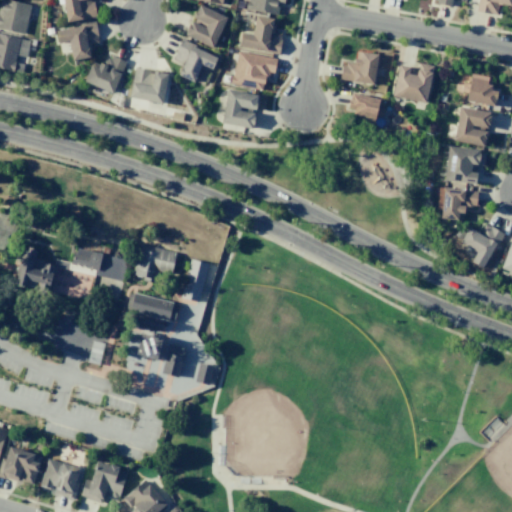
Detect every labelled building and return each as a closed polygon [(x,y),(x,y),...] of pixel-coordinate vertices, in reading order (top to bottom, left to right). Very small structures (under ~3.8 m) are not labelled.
[(61,0),(65,21),(94,17),(91,0),(61,0)] [(246,0),(245,9),(278,15),(280,0),(246,0)] [(510,0),(477,0),(476,11),(495,14),(498,4),(510,6),(510,0)] [(0,14),(0,31),(26,32),(27,2),(1,1),(0,14)] [(211,48),(226,17),(198,4),(191,20),(190,20),(183,35),(211,48)] [(281,33),(271,31),(273,19),(254,16),(251,34),(240,32),(238,47),(278,54),(281,33)] [(54,29),(56,43),(68,41),(71,60),(90,57),(88,44),(97,43),(95,24),(54,29)] [(0,56),(0,69),(14,70),(15,47),(25,48),(25,37),(1,37),(0,56)] [(216,55),(179,41),(172,59),(181,63),(176,76),(193,82),(200,65),(211,69),(216,55)] [(372,84),(376,54),(355,51),(353,64),(342,62),(339,80),(372,84)] [(263,89),(265,72),(273,73),(275,57),(235,52),(230,85),(263,89)] [(123,61),(107,56),(104,66),(90,61),(84,84),(114,92),(123,61)] [(397,65),(391,96),(425,103),(432,66),(417,63),(415,75),(409,74),(410,67),(397,65)] [(128,98),(162,102),(166,73),(132,69),(128,98)] [(465,101),(493,106),(496,91),(488,90),(490,77),(470,74),(465,101)] [(257,94),(225,90),(221,124),(251,127),(253,112),(254,112),(257,94)] [(377,121),(380,108),(376,107),(377,99),(350,93),(345,113),(377,121)] [(452,140),(483,146),(486,130),(489,112),(458,107),(452,140)] [(484,150),(446,147),(443,181),(474,184),(475,172),(472,172),(473,164),(483,165),(484,150)] [(440,219),(462,220),(462,206),(475,207),(476,190),(441,189),(440,219)] [(475,251),(470,262),(482,268),(501,232),(483,224),(478,233),(467,227),(459,243),(475,251)] [(511,272),(511,239),(510,239),(499,268),(511,272)] [(174,253),(168,274),(158,272),(155,284),(141,280),(142,276),(130,273),(138,243),(174,253)] [(54,257),(69,261),(72,250),(75,251),(76,247),(126,259),(115,307),(88,300),(94,274),(55,265),(53,274),(50,273),(46,289),(27,284),(26,286),(13,283),(22,246),(36,250),(34,257),(42,259),(42,262),(52,264),(54,257)] [(207,263),(196,302),(179,297),(189,258),(207,263)] [(133,292),(177,304),(172,322),(128,311),(128,308),(124,307),(128,293),(133,294),(133,292)] [(161,338),(155,360),(134,355),(140,333),(161,338)] [(167,343),(184,347),(176,377),(160,373),(167,343)] [(198,362),(212,366),(207,385),(193,381),(198,362)] [(0,468),(0,476),(18,482),(18,480),(32,484),(40,456),(7,446),(0,468)] [(80,468),(46,458),(38,485),(53,490),(52,493),(71,498),(80,468)] [(124,470),(94,462),(90,481),(83,479),(79,497),(101,502),(103,494),(118,498),(124,470)] [(158,511),(166,504),(143,479),(121,500),(130,509),(129,510),(130,511),(158,511)]
